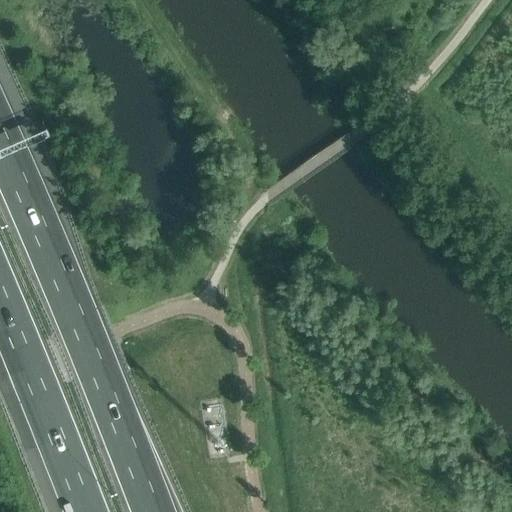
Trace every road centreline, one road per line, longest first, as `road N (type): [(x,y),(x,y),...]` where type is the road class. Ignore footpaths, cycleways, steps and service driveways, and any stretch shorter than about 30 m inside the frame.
road 1 (motorway): [(152,511),(0,135)]
road 2 (motorway): [(0,299),(83,511)]
